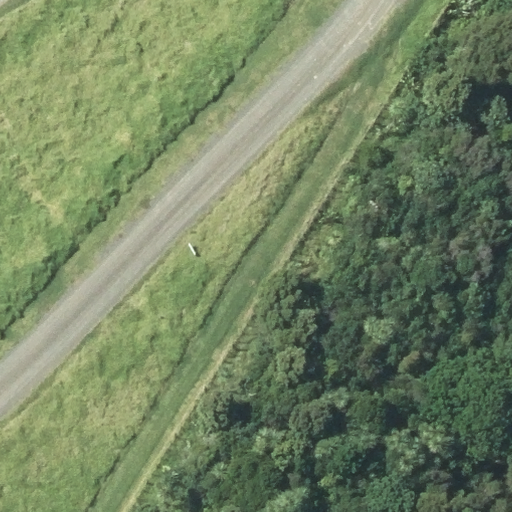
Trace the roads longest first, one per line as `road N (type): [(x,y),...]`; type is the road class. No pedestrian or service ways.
road 1 (track): [(361,18),(181,357),(58,511)]
road 2 (track): [(377,0),(0,371)]
